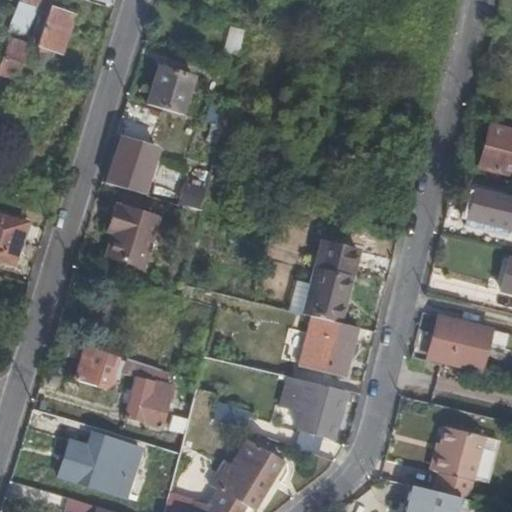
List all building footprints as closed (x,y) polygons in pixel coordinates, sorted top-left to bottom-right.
[(6,39),(0,55),(0,66),(29,77),(34,57),(25,54),(28,40),(25,39),(36,6),(48,10),(37,48),(48,51),(50,45),(62,49),(74,12),(52,5),(53,0),(20,0),(18,8),(6,39)] [(240,55),(245,32),(235,29),(229,53),(240,55)] [(34,57),(29,77),(39,80),(48,51),(37,48),(34,57)] [(150,105),(184,115),(196,76),(162,66),(150,105)] [(479,166),(511,173),(511,130),(490,124),(479,166)] [(118,151),(106,185),(143,197),(153,161),(118,151)] [(202,195),(206,177),(199,176),(194,192),(202,195)] [(462,222),(499,232),(500,225),(511,227),(511,190),(472,181),(462,222)] [(201,212),(205,196),(202,195),(194,192),(188,210),(201,214),(201,212)] [(115,228),(112,236),(105,259),(144,271),(159,219),(114,205),(108,226),(115,228)] [(0,255),(17,261),(29,221),(0,212),(0,255)] [(106,234),(112,236),(115,228),(108,226),(106,234)] [(311,281),(304,312),(310,314),(340,321),(357,249),(321,241),(314,268),(323,270),(320,283),(311,281)] [(511,254),(506,253),(497,290),(511,294),(511,254)] [(314,268),(311,281),(320,283),(323,270),(314,268)] [(294,277),(287,308),(304,312),(311,281),(294,277)] [(347,379),(359,326),(340,321),(310,314),(297,367),(347,379)] [(503,379),(511,344),(511,335),(440,318),(429,360),(503,379)] [(115,356),(85,346),(74,382),(98,389),(106,362),(112,364),(115,356)] [(132,348),(129,360),(163,370),(166,356),(132,348)] [(129,360),(124,374),(135,376),(159,384),(161,382),(163,370),(129,360)] [(336,429),(347,388),(289,374),(282,403),(303,409),(299,426),(301,426),(323,433),(331,436),(336,429)] [(159,384),(135,376),(124,419),(160,429),(172,385),(161,382),(159,384)] [(217,419),(246,429),(252,413),(222,403),(217,419)] [(317,454),(323,433),(301,426),(295,446),(317,454)] [(439,473),(435,492),(457,498),(468,500),(483,437),(445,428),(434,471),(439,473)] [(125,499),(141,446),(93,431),(88,445),(69,439),(58,479),(125,499)] [(194,499),(190,511),(240,511),(243,507),(251,511),(281,461),(245,440),(230,465),(222,460),(209,482),(217,488),(208,501),(194,499)] [(453,511),(457,498),(406,486),(401,508),(408,510),(407,511),(453,511)] [(190,511),(194,499),(170,494),(165,511),(190,511)] [(65,498),(63,511),(89,511),(91,503),(65,498)]
